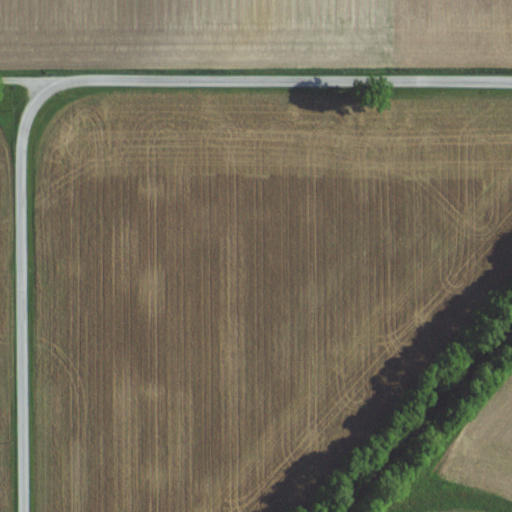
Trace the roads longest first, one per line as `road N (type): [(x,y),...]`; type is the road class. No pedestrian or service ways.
road 1 (residential): [(35,105),(56,86),(89,81),(511,83)]
road 2 (residential): [(22,511),(20,150),(35,105)]
